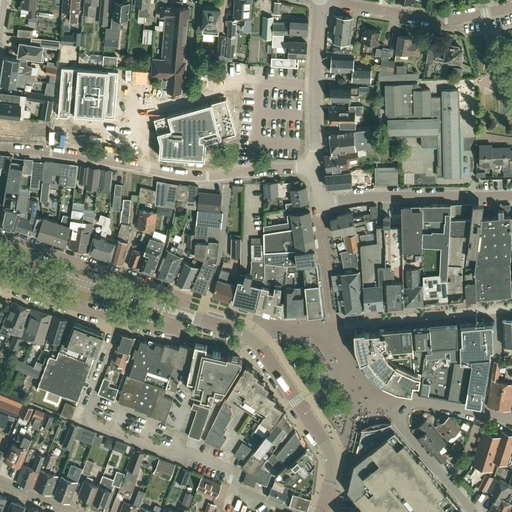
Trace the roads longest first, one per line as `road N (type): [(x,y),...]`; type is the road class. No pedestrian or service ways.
road 1 (residential): [(281,507),(234,487),(235,471),(91,425),(86,413),(118,320)]
road 2 (residential): [(0,149),(188,177),(315,166)]
road 3 (tertiary): [(322,511),(331,471),(326,443),(258,345),(181,314)]
road 4 (residential): [(511,421),(421,403),(400,415),(472,511)]
road 5 (residential): [(181,314),(186,296),(0,234)]
road 6 (residential): [(320,200),(511,197)]
road 7 (tertiary): [(181,314),(0,257)]
road 8 (residential): [(327,0),(434,18),(511,7)]
road 9 (residential): [(315,166),(320,0)]
road 10 (residential): [(0,281),(118,320)]
